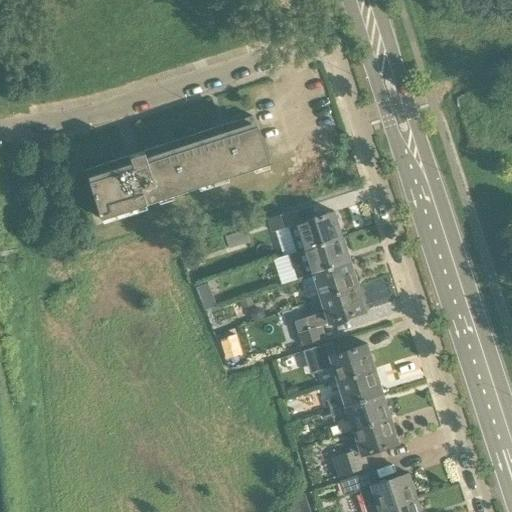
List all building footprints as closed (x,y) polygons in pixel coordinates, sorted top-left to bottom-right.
[(267,163),(252,117),(83,173),(99,219),(267,163)] [(290,228),(293,238),(292,238),(297,253),(343,238),(335,213),(298,225),(293,212),(269,220),(273,233),(290,228)] [(229,249),(239,246),(235,234),(225,237),(229,249)] [(343,238),(297,253),(289,256),(293,269),(295,269),(298,280),(314,275),(351,262),(343,238)] [(359,287),(351,262),(314,275),(322,299),(359,287)] [(210,285),(198,289),(201,299),(213,295),(210,285)] [(298,334),(302,347),(326,338),(322,326),(367,312),(359,287),(322,299),(326,312),(306,318),(310,330),(298,334)] [(251,297),(239,301),(242,310),(254,305),(251,297)] [(264,316),(262,311),(258,309),(253,311),(251,315),(252,320),(257,322),(262,321),(264,316)] [(220,340),(226,360),(242,355),(236,335),(220,340)] [(368,345),(322,360),(325,370),(335,367),(340,382),(376,371),(368,345)] [(340,382),(344,395),(347,406),(384,394),(376,371),(340,382)] [(334,422),(351,417),(355,430),(392,418),(384,394),(347,406),(339,408),(331,411),(334,422)] [(327,400),(331,411),(339,408),(336,397),(327,400)] [(367,454),(400,444),(392,418),(355,430),(360,445),(350,448),(352,453),(332,459),(338,478),(372,466),(367,454)] [(367,511),(377,511),(418,499),(410,475),(376,486),(371,472),(341,482),(345,496),(360,491),(367,511)] [(304,511),(311,510),(306,494),(287,500),(290,511),(304,511)] [(421,511),(418,499),(377,511),(421,511)]
